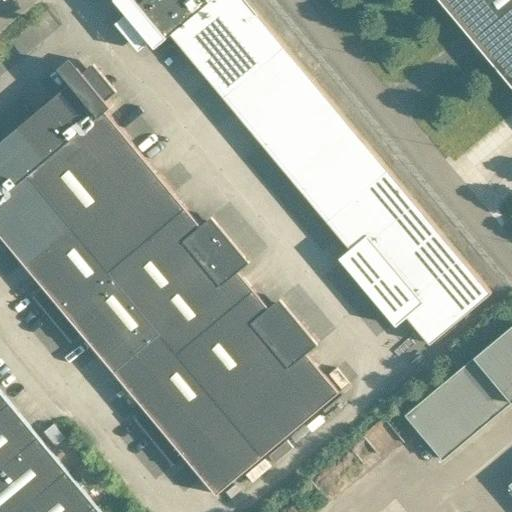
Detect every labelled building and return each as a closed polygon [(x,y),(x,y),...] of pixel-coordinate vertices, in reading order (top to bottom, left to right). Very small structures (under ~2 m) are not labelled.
[(390,169),(247,0),(147,0),(141,5),(137,0),(130,0),(122,7),(128,13),(116,23),(140,50),(151,41),(156,47),(172,34),(328,221),(390,169)] [(511,0),(440,0),(511,86),(511,0)] [(29,174),(71,225),(83,239),(159,175),(106,111),(112,106),(107,100),(118,91),(95,63),(84,72),(78,66),(66,77),(73,85),(18,131),(44,162),(29,174)] [(0,199),(29,174),(44,162),(18,131),(0,145),(0,199)] [(340,258),(369,291),(441,231),(390,169),(328,221),(351,248),(340,258)] [(0,199),(0,233),(25,263),(71,225),(29,174),(0,199)] [(83,239),(110,271),(186,207),(159,175),(83,239)] [(186,207),(110,271),(144,312),(232,239),(212,216),(202,225),(186,207)] [(40,300),(54,317),(110,271),(83,239),(71,225),(25,263),(45,287),(33,296),(38,302),(40,300)] [(441,231),(369,291),(397,325),(408,316),(431,344),(492,292),(441,231)] [(144,312),(161,333),(178,353),(255,289),(240,271),(251,262),(232,239),(144,312)] [(82,333),(115,371),(161,333),(144,312),(110,271),(54,317),(69,334),(67,336),(71,342),(82,333)] [(178,353),(212,394),(300,321),(281,298),(270,307),(255,289),(178,353)] [(300,321),(212,394),(263,456),(340,392),(308,353),(319,344),(300,321)] [(511,323),(405,414),(443,458),(511,400),(511,323)] [(143,423),(157,440),(212,394),(178,353),(161,333),(115,371),(147,410),(136,419),(141,425),(143,423)] [(0,411),(11,402),(0,389),(0,411)] [(212,394),(157,440),(171,458),(169,459),(174,465),(185,456),(217,494),(263,456),(212,394)] [(0,468),(39,436),(11,402),(0,411),(0,468)] [(54,424),(45,432),(56,445),(65,438),(54,424)] [(0,511),(17,511),(68,470),(39,436),(0,468),(0,511)] [(86,511),(96,505),(68,470),(17,511),(86,511)]
